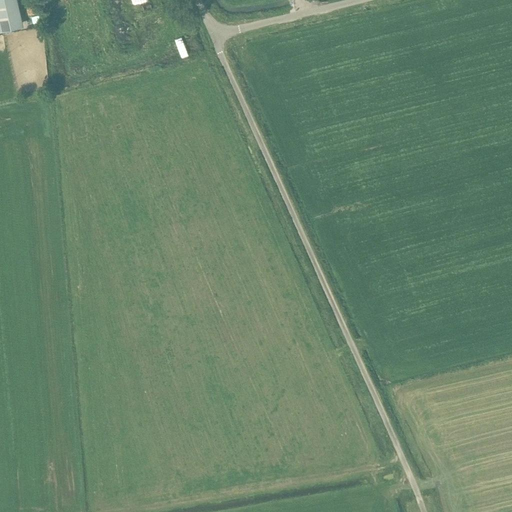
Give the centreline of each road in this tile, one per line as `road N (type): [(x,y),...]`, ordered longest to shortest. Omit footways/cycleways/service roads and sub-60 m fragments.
road 1 (unclassified): [(416,511),(210,27)]
road 2 (unclassified): [(210,27),(327,0)]
